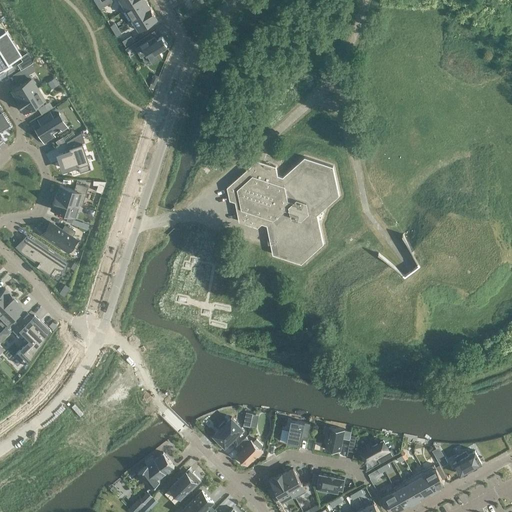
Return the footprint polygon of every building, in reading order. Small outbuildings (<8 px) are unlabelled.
[(121,0),(127,8),(140,0),(121,0)] [(140,0),(127,8),(133,19),(150,8),(145,0),(140,0)] [(150,8),(133,19),(140,29),(157,18),(150,8)] [(0,67),(10,62),(9,60),(19,54),(5,30),(0,33),(0,67)] [(157,36),(154,31),(134,43),(141,55),(147,52),(153,61),(162,55),(159,49),(167,43),(162,36),(157,39),(156,37),(157,36)] [(22,60),(17,63),(20,69),(32,62),(26,52),(20,56),(22,60)] [(18,99),(18,100),(37,88),(31,77),(11,89),(18,99)] [(18,99),(17,100),(23,111),(44,98),(37,88),(18,100),(18,99)] [(67,99),(57,105),(59,109),(69,102),(67,99)] [(46,102),(38,107),(41,113),(49,108),(46,102)] [(0,130),(8,125),(10,125),(9,124),(8,125),(0,112),(0,130)] [(48,112),(37,119),(37,120),(39,118),(42,123),(34,128),(35,129),(35,128),(44,142),(43,143),(44,143),(55,137),(54,136),(53,136),(51,132),(64,123),(58,114),(59,113),(50,118),(47,114),(49,113),(48,112)] [(70,151),(58,154),(63,168),(76,163),(79,172),(91,169),(82,143),(84,142),(81,132),(66,141),(70,151)] [(262,224),(267,225),(273,254),(302,263),(324,244),(318,215),(340,195),(333,166),(305,157),(283,177),(278,175),(276,166),(257,160),(227,187),(230,200),(235,202),(241,204),(242,209),(238,212),(239,221),(258,227),(262,224)] [(93,180),(93,184),(99,184),(97,190),(101,192),(105,181),(94,180),(93,180)] [(60,184),(56,196),(77,203),(81,191),(60,184)] [(55,196),(51,208),(74,215),(77,203),(56,196),(55,196)] [(379,253),(378,254),(392,266),(385,271),(345,292),(345,294),(344,333),(345,334),(378,355),(379,355),(415,337),(415,336),(417,297),(417,295),(430,284),(435,284),(474,291),(502,262),(489,222),(457,214),(445,212),(439,222),(416,249),(412,251),(403,234),(402,235),(419,266),(405,277),(379,253)] [(61,229),(50,222),(42,234),(64,248),(75,232),(64,224),(61,229)] [(66,262),(28,236),(22,244),(20,243),(17,246),(22,252),(38,263),(36,265),(49,273),(53,267),(64,270),(66,262)] [(0,310),(13,298),(14,297),(5,288),(0,292),(0,310)] [(13,298),(0,310),(0,323),(2,326),(21,306),(13,298)] [(29,314),(12,330),(26,344),(16,354),(25,363),(24,365),(25,366),(49,330),(34,315),(32,317),(29,314)] [(15,317),(3,329),(8,333),(19,321),(15,317)] [(246,413),(243,426),(250,427),(250,426),(251,421),(252,414),(246,413)] [(236,435),(243,428),(242,427),(233,418),(231,417),(226,422),(224,421),(218,427),(219,429),(214,434),(215,436),(224,444),(225,446),(231,439),(232,440),(236,435)] [(311,423),(291,419),(287,442),(300,444),(302,435),(308,437),(311,423)] [(327,442),(325,447),(340,450),(343,438),(350,439),(351,430),(330,426),(328,433),(326,432),(325,441),(327,442)] [(257,455),(258,456),(263,451),(260,448),(263,445),(256,439),(253,442),(251,439),(250,441),(246,436),(236,447),(240,451),(237,454),(247,465),(257,455)] [(377,458),(380,463),(395,455),(391,449),(389,450),(383,440),(372,447),(370,443),(360,449),(366,459),(373,455),(375,459),(377,458)] [(457,460),(453,462),(460,474),(479,464),(477,460),(480,458),(475,450),(468,454),(466,450),(454,456),(457,460)] [(145,461),(148,465),(138,472),(150,488),(160,481),(158,478),(165,473),(174,466),(164,452),(155,459),(152,456),(145,461)] [(448,464),(444,456),(438,460),(442,467),(448,464)] [(426,473),(434,489),(445,483),(436,467),(426,473)] [(282,473),(293,494),(295,497),(306,491),(304,488),(293,468),(283,474),(282,473)] [(186,472),(170,487),(181,498),(197,482),(186,472)] [(271,479),(283,500),(293,494),(282,473),(271,479)] [(320,474),(314,473),(312,482),(318,484),(317,486),(319,487),(318,490),(326,491),(327,488),(338,491),(338,487),(342,488),(345,478),(320,473),(320,474)] [(434,489),(426,473),(416,479),(424,494),(434,489)] [(424,494),(416,479),(406,484),(414,500),(424,494)] [(414,500),(406,484),(396,490),(405,506),(414,500)] [(147,489),(140,497),(144,501),(152,494),(147,489)] [(184,509),(186,511),(210,511),(207,508),(214,502),(202,490),(184,509)] [(405,506),(396,490),(381,498),(387,509),(391,506),(394,511),(405,506)] [(139,496),(128,507),(133,511),(135,511),(146,502),(144,501),(140,497),(139,496)] [(153,498),(148,503),(152,507),(157,502),(153,498)] [(366,511),(379,511),(374,502),(364,507),(366,511)]
